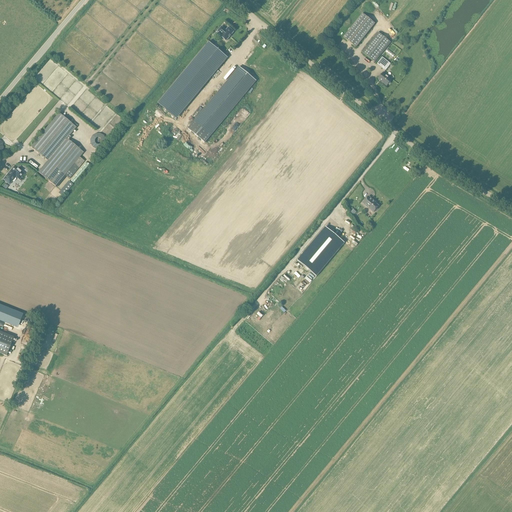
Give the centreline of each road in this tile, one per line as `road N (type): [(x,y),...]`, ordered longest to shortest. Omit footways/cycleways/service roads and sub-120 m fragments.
road 1 (unclassified): [(511,208),(428,156),(233,0)]
road 2 (unclassified): [(0,95),(83,0)]
